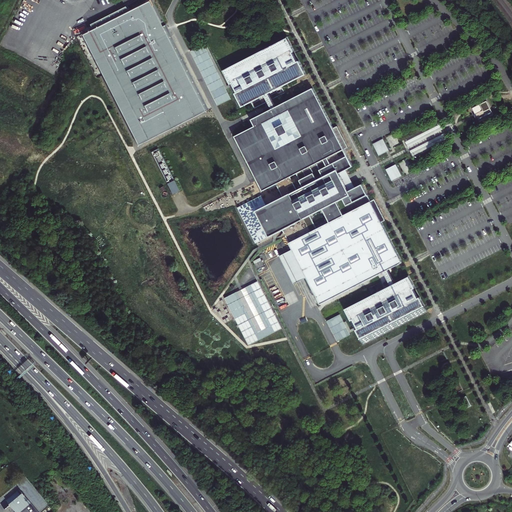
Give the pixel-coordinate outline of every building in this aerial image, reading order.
[(138,145),(209,109),(166,25),(162,26),(152,5),(150,0),(146,0),(145,0),(146,1),(128,11),(125,6),(89,24),(92,29),(82,34),(138,145)] [(283,198),(267,207),(262,197),(239,209),(256,245),(283,231),(293,250),(280,257),(294,285),(307,278),(319,304),(351,288),(358,302),(345,308),(346,311),(350,319),(351,319),(355,328),(357,333),(363,344),(362,344),(363,345),(428,312),(427,311),(425,308),(420,297),(419,297),(414,288),(415,288),(411,280),(412,280),(409,275),(406,277),(406,278),(396,283),(389,269),(402,262),(382,222),(385,220),(375,199),(371,201),(362,184),(355,187),(346,170),(353,166),(345,149),(349,147),(338,126),(334,128),(314,87),(277,106),(276,103),(270,92),(307,74),(300,60),(299,61),(294,52),(289,41),(290,41),(288,37),(284,39),(223,70),(230,84),(231,84),(236,93),(235,93),(242,107),(264,95),(270,106),(271,109),(251,119),(254,126),(234,136),(262,191),(276,184),(283,198)] [(25,38),(15,56),(55,77),(64,59),(25,38)] [(474,117),(476,121),(483,117),(484,120),(494,115),(487,101),(470,109),(473,116),(473,115),(474,117)] [(408,147),(443,129),(441,124),(405,142),(408,147)] [(448,138),(445,133),(410,151),(413,156),(448,138)] [(383,139),(374,144),(379,155),(388,151),(383,139)] [(396,165),(387,170),(393,181),(401,176),(396,165)] [(180,190),(174,180),(167,184),(172,194),(180,190)] [(248,345),(281,327),(257,280),(241,289),(224,298),(248,345)] [(337,341),(349,336),(340,315),(327,321),(337,341)] [(463,397),(468,407),(472,405),(467,395),(463,397)] [(37,511),(20,490),(1,505),(4,508),(9,504),(15,511),(37,511)]
